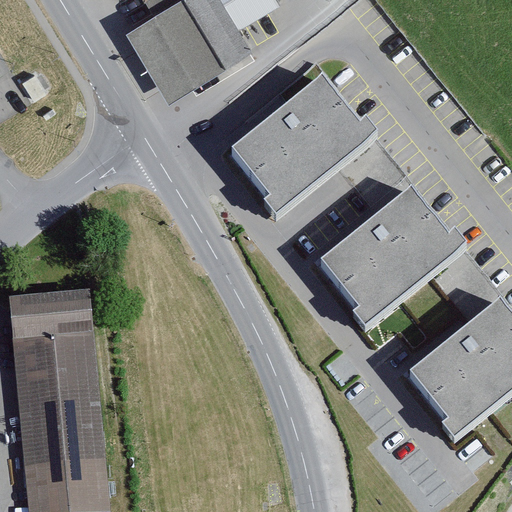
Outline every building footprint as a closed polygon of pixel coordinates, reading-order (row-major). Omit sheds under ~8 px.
[(278,4),(274,0),(181,0),(151,18),(194,90),(252,55),(237,29),(278,4)] [(194,90),(151,18),(124,34),(168,106),(194,90)] [(324,80),(225,157),(274,219),(373,142),(324,80)] [(412,195),(319,267),(370,333),(463,261),(412,195)] [(115,511),(95,296),(15,304),(35,511),(115,511)] [(511,324),(500,309),(407,381),(458,447),(511,405),(511,324)]
